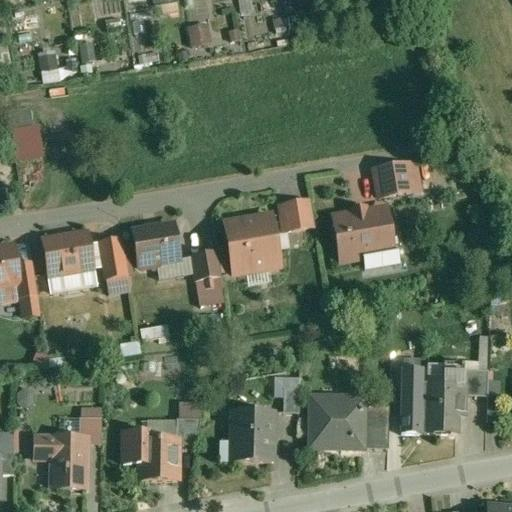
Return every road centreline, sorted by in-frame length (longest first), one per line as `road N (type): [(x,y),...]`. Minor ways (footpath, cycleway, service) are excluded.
road 1 (residential): [(0,228),(373,163)]
road 2 (residential): [(511,465),(315,502)]
